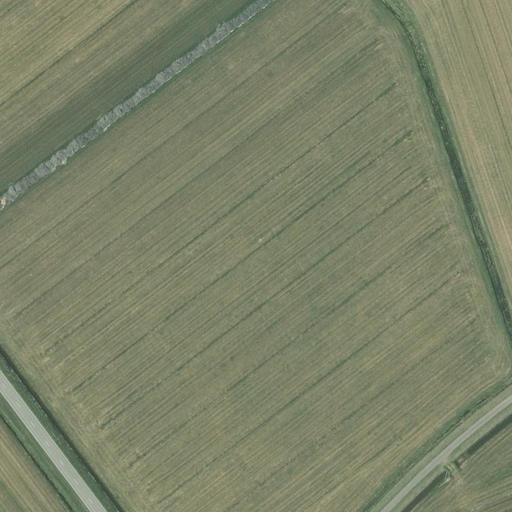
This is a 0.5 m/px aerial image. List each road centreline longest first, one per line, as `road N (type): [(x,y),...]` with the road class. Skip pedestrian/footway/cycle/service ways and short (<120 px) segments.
road 1 (secondary): [(98,511),(0,381)]
road 2 (unclassified): [(390,511),(511,403)]
